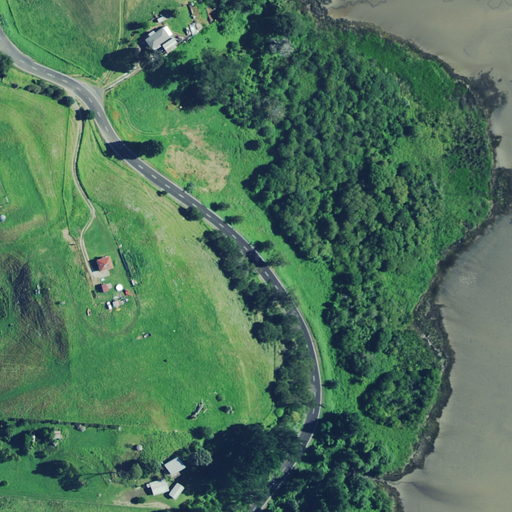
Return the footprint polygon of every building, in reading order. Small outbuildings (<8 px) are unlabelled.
[(172,34),(165,25),(154,33),(152,31),(148,33),(150,36),(144,40),(151,51),(159,46),(158,44),(172,34)] [(178,45),(173,37),(162,45),(167,53),(178,45)] [(112,268),(108,257),(95,260),(99,272),(112,268)] [(39,432),(31,431),(30,441),(38,442),(39,432)] [(184,466),(178,456),(164,465),(171,475),(184,466)] [(162,483),(161,479),(149,483),(153,495),(168,490),(166,482),(162,483)] [(183,488),(177,483),(168,494),(174,499),(183,488)]
